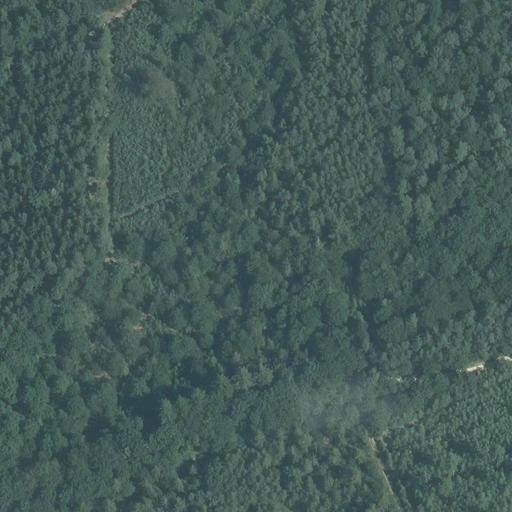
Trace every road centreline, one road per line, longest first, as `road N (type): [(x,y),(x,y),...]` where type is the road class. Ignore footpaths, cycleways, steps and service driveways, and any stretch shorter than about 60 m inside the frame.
road 1 (track): [(21,511),(323,376)]
road 2 (track): [(260,0),(301,2),(388,46),(511,5)]
road 3 (track): [(323,376),(366,347),(511,288)]
road 4 (track): [(323,376),(400,381),(511,358)]
road 5 (track): [(0,68),(140,0)]
road 6 (track): [(350,378),(407,511)]
